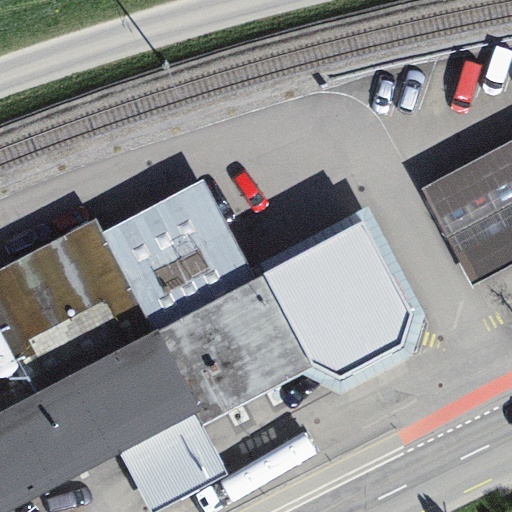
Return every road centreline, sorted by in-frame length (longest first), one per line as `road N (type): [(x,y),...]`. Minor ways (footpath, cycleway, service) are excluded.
road 1 (unclassified): [(0,78),(251,0)]
road 2 (primary): [(351,511),(511,434)]
